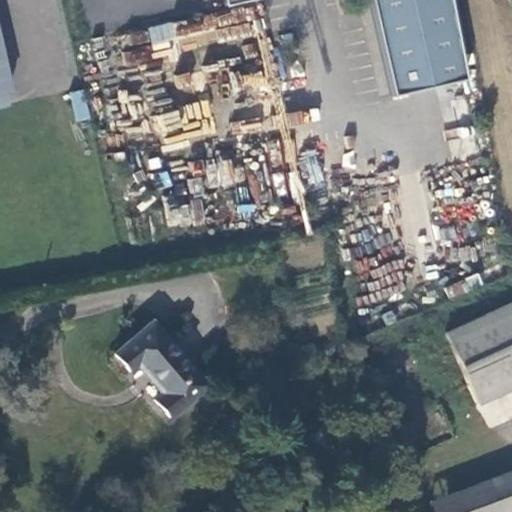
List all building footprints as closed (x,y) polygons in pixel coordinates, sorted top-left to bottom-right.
[(364,0),(387,95),(461,77),(445,0),(364,0)] [(70,93),(76,120),(89,117),(83,90),(70,93)] [(511,297),(439,331),(474,405),(511,388),(511,297)] [(200,381),(144,320),(106,351),(123,370),(134,360),(160,387),(147,397),(163,414),(200,381)] [(307,480),(349,468),(338,434),(337,428),(294,442),(307,480)] [(338,434),(349,468),(365,463),(354,428),(338,434)] [(511,511),(511,470),(423,505),(425,511),(511,511)]
